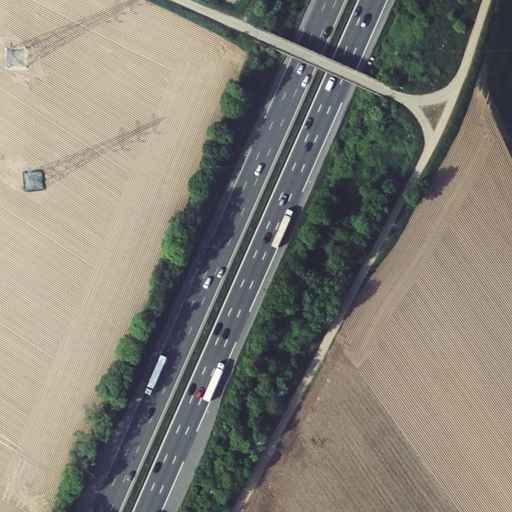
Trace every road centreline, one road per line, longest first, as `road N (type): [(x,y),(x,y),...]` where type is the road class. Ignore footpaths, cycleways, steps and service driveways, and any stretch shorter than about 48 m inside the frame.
road 1 (motorway): [(146,511),(373,0)]
road 2 (motorway): [(331,0),(105,511)]
